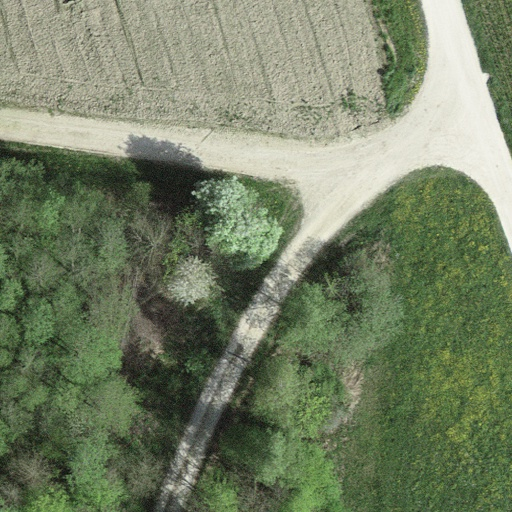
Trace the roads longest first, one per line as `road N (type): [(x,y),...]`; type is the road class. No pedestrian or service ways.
road 1 (track): [(165,511),(283,277),(367,176)]
road 2 (track): [(0,140),(218,176),(367,176)]
road 3 (track): [(472,123),(433,0)]
